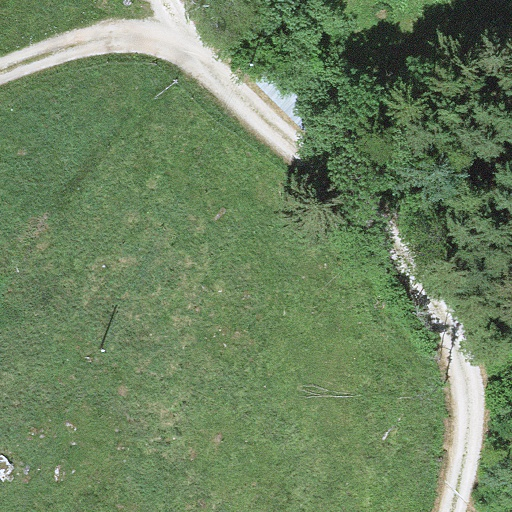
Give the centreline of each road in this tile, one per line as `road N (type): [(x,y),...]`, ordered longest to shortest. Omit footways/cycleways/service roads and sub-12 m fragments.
road 1 (track): [(451,511),(468,404),(449,322),(423,277),(381,224),(225,80),(169,46)]
road 2 (track): [(0,71),(110,37),(169,46)]
